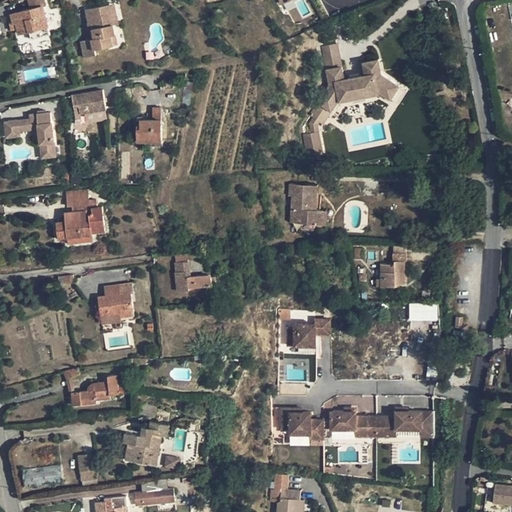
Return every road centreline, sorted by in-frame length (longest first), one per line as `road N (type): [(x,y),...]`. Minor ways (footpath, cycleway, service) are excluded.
road 1 (residential): [(460,511),(492,245),(490,145),(460,0)]
road 2 (unknown): [(0,100),(112,83),(119,147)]
road 3 (unknown): [(0,276),(151,264)]
